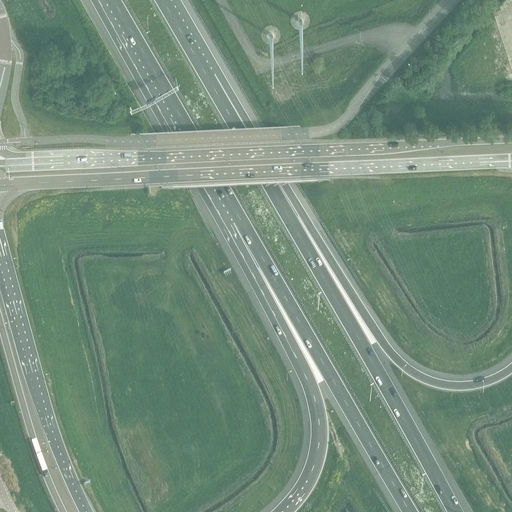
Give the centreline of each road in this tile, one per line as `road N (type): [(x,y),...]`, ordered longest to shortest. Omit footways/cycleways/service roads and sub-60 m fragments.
road 1 (primary): [(0,185),(511,158)]
road 2 (primary): [(511,140),(0,163)]
road 3 (motorway): [(454,511),(250,149)]
road 4 (motorway): [(511,368),(457,386),(405,368),(250,149)]
road 5 (motorway): [(238,217),(410,511)]
road 6 (motorway): [(238,217),(319,418),(310,473),(282,511)]
road 7 (primary): [(82,511),(61,467),(0,254)]
road 8 (motorway): [(112,0),(238,217)]
road 9 (primary): [(0,322),(32,440),(62,511)]
road 10 (motorway): [(250,149),(162,0)]
